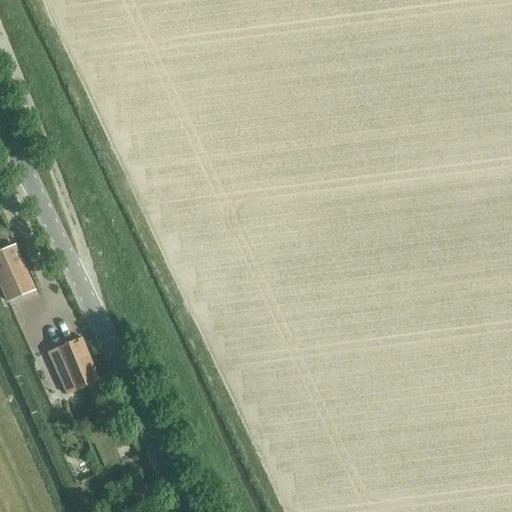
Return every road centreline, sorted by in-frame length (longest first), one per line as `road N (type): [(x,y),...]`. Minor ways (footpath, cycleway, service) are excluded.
road 1 (tertiary): [(184,511),(0,121)]
road 2 (track): [(102,330),(83,253),(0,34)]
